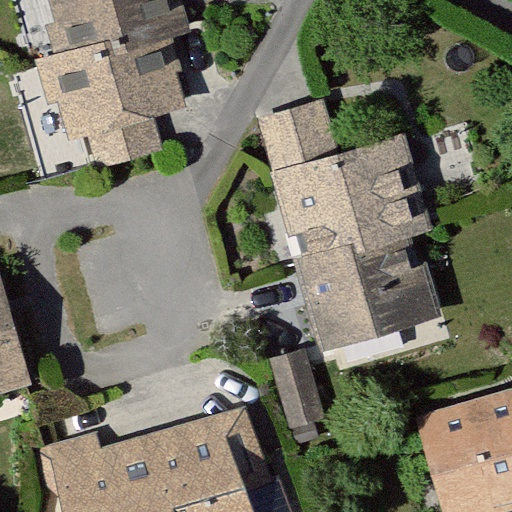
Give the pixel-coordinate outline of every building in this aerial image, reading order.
[(191,0),(51,0),(65,45),(39,53),(63,133),(189,95),(170,34),(199,25),(191,0)] [(406,131),(270,168),(317,341),(453,305),(406,131)] [(0,379),(28,371),(0,273),(0,379)] [(279,349),(288,428),(321,425),(312,345),(279,349)] [(511,381),(415,411),(446,511),(471,511),(511,499),(511,381)] [(266,511),(238,402),(52,449),(67,511),(266,511)]
